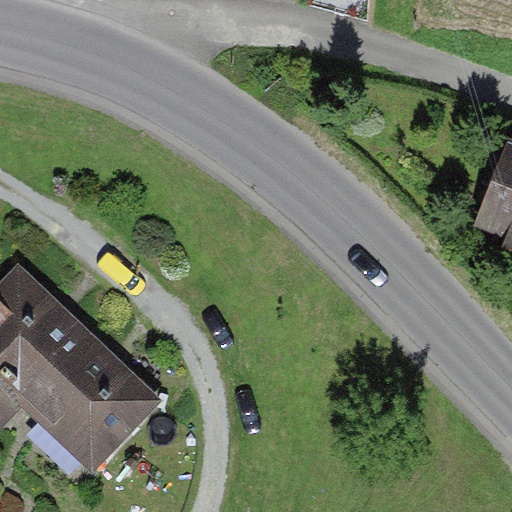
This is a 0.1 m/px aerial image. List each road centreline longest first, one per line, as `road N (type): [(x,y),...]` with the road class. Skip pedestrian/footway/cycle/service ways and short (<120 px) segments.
road 1 (secondary): [(511,383),(298,165),(123,59)]
road 2 (residential): [(123,59),(271,25),(431,63),(511,93)]
road 3 (secondary): [(123,59),(0,26)]
